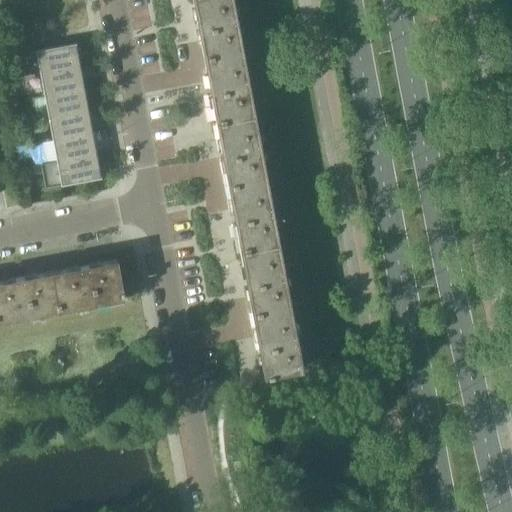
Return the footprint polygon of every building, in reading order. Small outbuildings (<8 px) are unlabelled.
[(241,47),(232,0),(191,0),(196,23),(202,55),(241,47)] [(39,72),(79,65),(75,43),(35,50),(39,72)] [(253,111),(241,47),(202,55),(208,87),(214,119),(253,111)] [(83,87),(79,65),(39,72),(43,94),(83,87)] [(88,109),(83,87),(43,94),(48,117),(88,109)] [(17,100),(14,88),(2,91),(5,103),(17,100)] [(92,131),(88,109),(48,117),(52,139),(92,131)] [(265,176),(253,111),(214,119),(220,151),(226,183),(265,176)] [(104,130),(93,132),(94,141),(106,139),(104,130)] [(96,154),(92,131),(52,139),(56,160),(96,154)] [(37,143),(15,147),(18,158),(39,154),(37,143)] [(100,176),(96,154),(56,160),(40,163),(44,187),(60,184),(100,176)] [(278,240),(265,176),(226,183),(233,215),(239,247),(278,240)] [(290,304),(278,240),(239,247),(245,279),(251,311),(290,304)] [(116,259),(51,271),(58,310),(124,298),(116,259)] [(0,280),(0,320),(58,310),(51,271),(0,280)] [(302,368),(290,304),(251,311),(257,343),(263,375),(302,368)]
